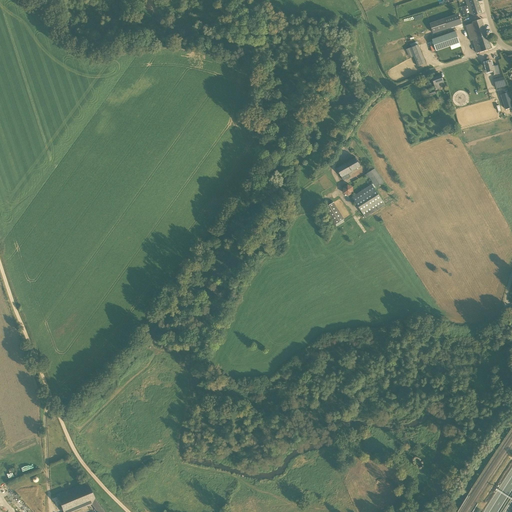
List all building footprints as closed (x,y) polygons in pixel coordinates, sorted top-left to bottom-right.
[(474,3),(467,5),(471,17),(474,16),(481,14),(479,5),(475,7),(474,3)] [(436,21),(430,24),(433,33),(440,31),(461,24),(458,14),(436,21)] [(491,49),(485,30),(481,19),(472,22),(473,23),(466,26),(471,41),(473,40),(476,47),(475,47),(477,53),(482,52),(491,49)] [(436,51),(441,49),(460,43),(456,31),(432,40),(436,51)] [(426,64),(419,41),(410,44),(412,47),(407,49),(409,58),(415,56),(417,66),(426,64)] [(485,64),(487,72),(488,76),(492,75),(496,74),(494,66),(492,66),(491,62),(485,64)] [(432,78),(436,90),(440,88),(439,84),(444,82),(441,75),(432,78)] [(503,87),(507,86),(505,81),(503,77),(502,78),(494,80),(496,88),(503,87)] [(511,103),(508,92),(501,95),(505,109),(511,107),(511,103)] [(355,158),(344,164),(336,169),(341,177),(343,180),(349,177),(348,174),(352,171),(360,166),(355,158)] [(376,187),(384,183),(375,169),(367,174),(376,187)] [(349,196),(354,187),(346,183),(342,192),(349,196)] [(352,196),(365,217),(385,205),(372,184),(352,196)] [(344,222),(343,220),(333,203),(324,208),(335,225),(336,227),(344,222)] [(422,462),(420,459),(418,458),(416,458),(414,459),(413,461),(414,464),(416,467),(419,468),(420,468),(422,466),(423,465),(422,462)] [(89,486),(85,488),(83,484),(56,495),(63,511),(71,511),(92,504),(97,511),(104,511),(95,498),(89,486)]
